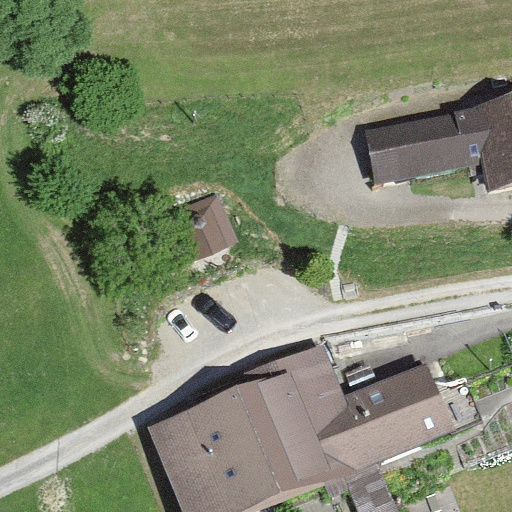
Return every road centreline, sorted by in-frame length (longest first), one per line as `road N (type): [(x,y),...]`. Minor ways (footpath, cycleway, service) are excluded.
road 1 (unclassified): [(146,408),(333,319),(511,289)]
road 2 (track): [(0,481),(146,408)]
